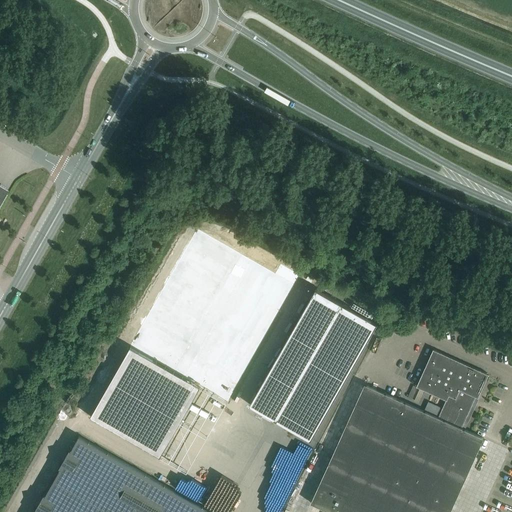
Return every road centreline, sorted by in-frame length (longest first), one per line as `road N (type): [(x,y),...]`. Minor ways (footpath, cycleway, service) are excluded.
road 1 (secondary): [(191,45),(374,147),(480,190)]
road 2 (secondary): [(480,190),(214,13)]
road 3 (trunk): [(511,75),(338,0)]
road 4 (secondary): [(0,315),(76,179)]
road 5 (unknown): [(256,511),(264,464),(255,443),(209,412)]
